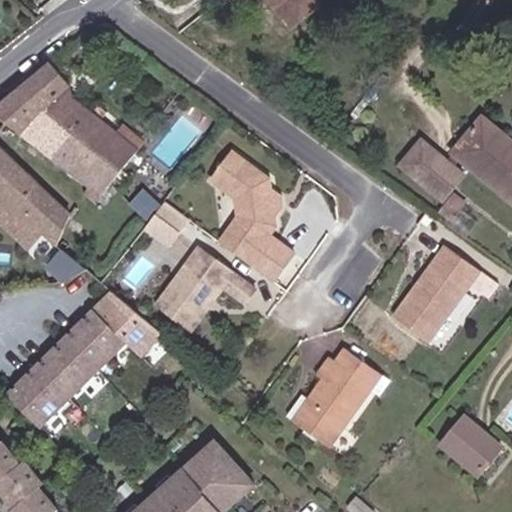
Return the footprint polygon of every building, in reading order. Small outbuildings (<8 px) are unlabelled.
[(261,0),(291,38),(319,17),(305,0),(261,0)] [(71,84),(54,64),(0,108),(0,117),(99,197),(137,150),(101,120),(106,113),(94,104),(89,110),(66,90),(71,84)] [(157,116),(165,108),(160,103),(152,112),(157,116)] [(511,139),(481,114),(452,150),(511,198),(511,139)] [(431,146),(419,136),(398,161),(411,172),(431,146)] [(0,183),(17,163),(0,146),(0,183)] [(453,184),(462,171),(431,146),(411,172),(421,181),(432,167),(453,184)] [(221,244),(275,283),(296,255),(272,236),(279,227),(276,214),(281,210),(277,192),(272,188),(269,180),(234,154),(211,184),(225,194),(229,189),(240,198),(248,216),(238,230),(233,227),(221,244)] [(56,245),(71,215),(17,163),(0,183),(0,220),(29,248),(43,233),(56,245)] [(442,197),(453,184),(432,167),(421,181),(442,197)] [(190,221),(166,203),(156,216),(180,234),(190,221)] [(484,267),(450,243),(427,275),(429,280),(424,287),(418,286),(399,313),(433,337),(484,267)] [(207,263),(211,257),(199,248),(185,267),(207,263)] [(68,282),(88,269),(69,252),(55,269),(68,282)] [(256,289),(211,257),(207,263),(185,267),(157,305),(192,330),(223,286),(246,303),(256,289)] [(128,342),(143,357),(166,333),(115,291),(12,396),(44,428),(128,342)] [(385,371),(348,344),(339,357),(332,353),(319,370),(326,376),(309,399),(303,395),(287,416),(330,446),(385,371)] [(503,447),(468,416),(445,445),(480,475),(503,447)] [(2,439),(0,440),(0,495),(13,511),(50,511),(56,508),(38,485),(42,482),(24,459),(20,462),(2,439)] [(230,511),(259,487),(221,442),(157,497),(159,500),(150,508),(147,505),(139,511),(230,511)] [(373,511),(356,496),(347,506),(354,511),(373,511)]
